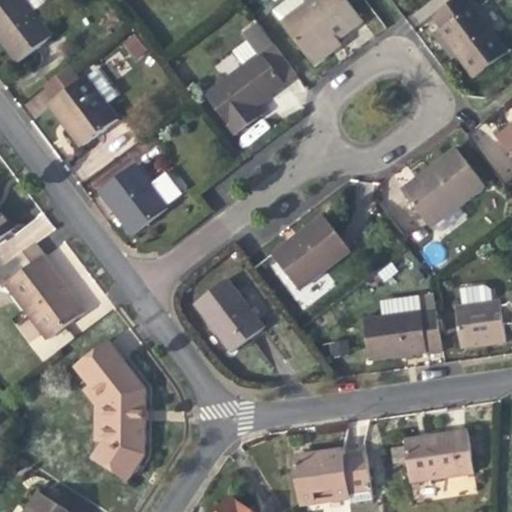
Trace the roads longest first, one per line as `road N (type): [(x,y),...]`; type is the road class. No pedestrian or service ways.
road 1 (residential): [(305,157),(371,154),(420,121),(425,108),(415,66),(402,54),(372,54),(331,84),(315,129)]
road 2 (residential): [(511,376),(244,415),(226,425)]
road 3 (residential): [(123,289),(305,157)]
road 4 (residential): [(0,116),(123,289)]
road 5 (residential): [(123,289),(226,425)]
